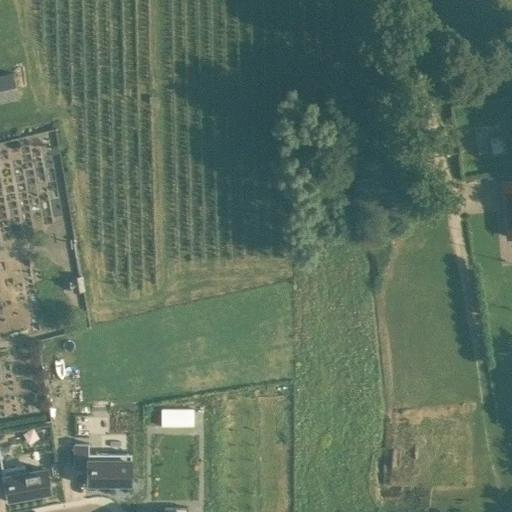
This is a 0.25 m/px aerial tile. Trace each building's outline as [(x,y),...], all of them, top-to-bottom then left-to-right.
[(0,102),(20,97),(14,71),(0,74),(0,102)] [(490,136),(493,153),(505,151),(503,134),(490,136)] [(511,180),(503,182),(508,235),(511,234),(511,180)] [(82,275),(77,276),(71,277),(72,280),(69,281),(70,289),(74,288),(74,291),(85,290),(82,275)] [(87,484),(88,484),(132,484),(132,452),(89,452),(89,442),(74,442),(74,468),(87,468),(87,484)] [(0,484),(4,484),(7,500),(52,492),(47,468),(26,472),(24,465),(3,469),(0,451),(0,484)]
